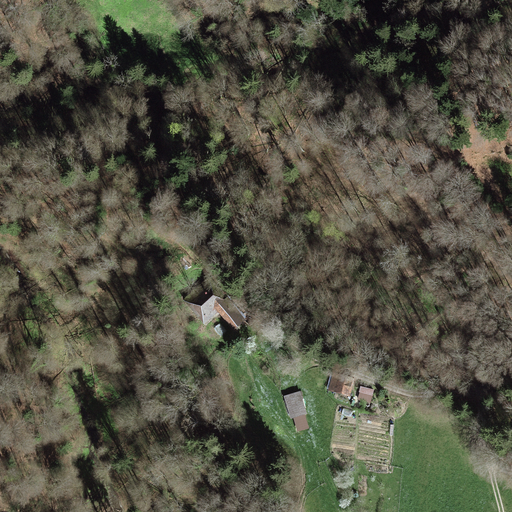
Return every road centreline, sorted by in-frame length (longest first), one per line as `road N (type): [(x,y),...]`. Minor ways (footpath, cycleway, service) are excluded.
road 1 (track): [(190,251),(271,324),(322,358),(400,391),(462,392),(511,374)]
road 2 (track): [(480,389),(478,428),(501,511)]
